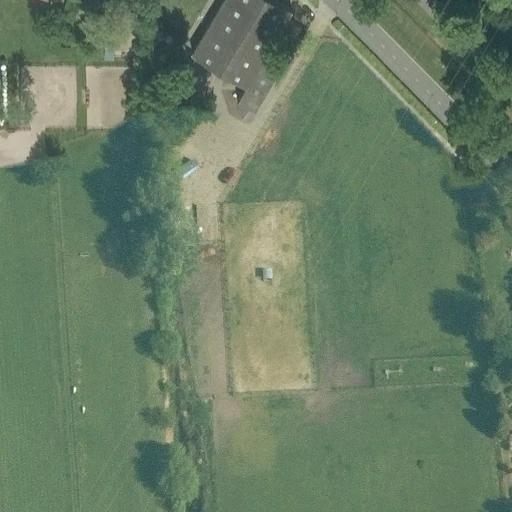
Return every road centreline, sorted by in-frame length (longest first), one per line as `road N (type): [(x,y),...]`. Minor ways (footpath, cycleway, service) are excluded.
road 1 (tertiary): [(511,179),(335,0)]
road 2 (residential): [(422,0),(511,90)]
